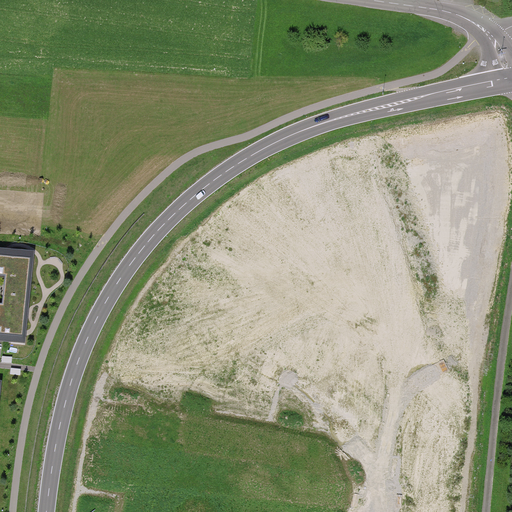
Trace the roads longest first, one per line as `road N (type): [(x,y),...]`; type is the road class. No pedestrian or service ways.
road 1 (secondary): [(511,80),(320,124),(242,161),(190,199),(139,252),(88,338),(59,426),(47,511)]
road 2 (track): [(511,292),(487,511)]
road 3 (tertiary): [(367,0),(460,15),(488,33)]
